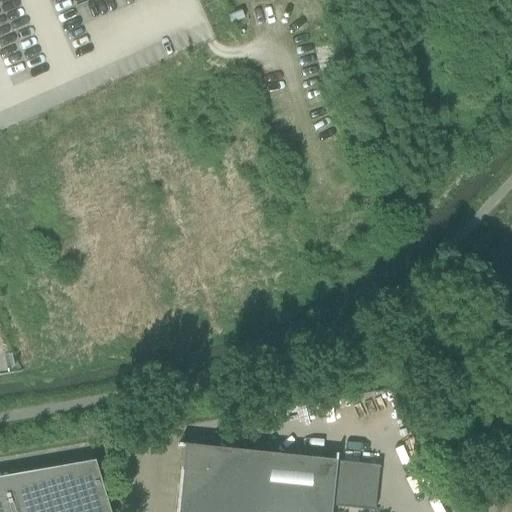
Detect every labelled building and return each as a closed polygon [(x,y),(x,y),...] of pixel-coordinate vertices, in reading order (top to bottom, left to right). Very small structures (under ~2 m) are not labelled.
[(328,44),(316,49),(327,76),(338,72),(328,44)] [(13,475),(90,461),(86,443),(10,458),(13,475)] [(182,447),(175,511),(329,511),(330,507),(372,511),(376,467),(335,462),(336,456),(333,456),(333,462),(182,447)] [(0,511),(107,511),(93,463),(0,479),(0,511)] [(479,506),(488,502),(485,493),(475,496),(479,506)]
